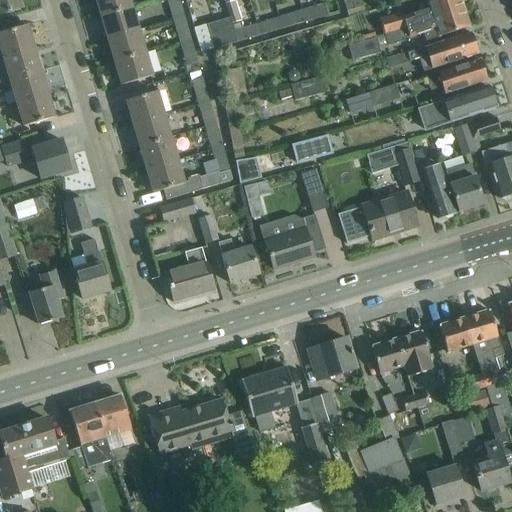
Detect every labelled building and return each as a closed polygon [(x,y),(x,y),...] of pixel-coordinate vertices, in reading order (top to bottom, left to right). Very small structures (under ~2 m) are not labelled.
[(0,0),(0,13),(21,7),(19,0),(0,0)] [(95,0),(101,16),(131,7),(129,0),(95,0)] [(167,0),(173,19),(184,16),(179,0),(167,0)] [(207,0),(215,21),(193,27),(200,52),(214,47),(214,48),(237,41),(234,30),(232,23),(231,23),(225,3),(224,0),(207,0)] [(234,0),(225,3),(231,23),(232,23),(241,20),(234,0)] [(342,0),(348,17),(365,12),(361,0),(342,0)] [(400,12),(380,18),(384,33),(405,27),(463,9),(460,0),(427,0),(426,1),(429,10),(402,18),(400,12)] [(302,10),(305,21),(329,14),(326,3),(302,10)] [(101,16),(108,39),(138,30),(131,7),(101,16)] [(384,33),(375,36),(375,37),(348,45),(352,60),(379,52),(378,47),(403,40),(402,38),(408,37),(423,32),(426,40),(469,26),(463,9),(405,27),(384,33)] [(302,10),(279,17),(282,28),(305,21),(302,10)] [(173,19),(180,42),(191,39),(184,16),(173,19)] [(279,17),(257,24),(260,34),(282,28),(279,17)] [(257,24),(234,30),(237,41),(260,34),(257,24)] [(0,32),(0,52),(1,57),(34,48),(27,25),(0,32)] [(108,39),(114,62),(145,53),(138,30),(108,39)] [(419,57),(423,71),(446,64),(478,53),(471,32),(425,47),(407,53),(409,60),(419,57)] [(187,65),(192,64),(194,71),(200,70),(197,62),(191,39),(180,42),(187,65)] [(0,82),(8,80),(40,71),(34,48),(1,57),(0,57),(0,82)] [(145,53),(114,62),(121,85),(152,76),(145,53)] [(429,89),(441,85),(444,94),(487,80),(480,59),(425,77),(429,89)] [(226,70),(231,97),(246,95),(241,67),(226,70)] [(8,80),(15,103),(47,93),(40,71),(8,80)] [(278,91),(281,100),(294,96),(295,100),(328,91),(324,75),(290,84),(291,87),(278,91)] [(202,77),(190,80),(197,104),(209,101),(202,77)] [(369,92),(373,106),(399,98),(395,84),(369,92)] [(488,87),(417,107),(424,127),(495,107),(488,87)] [(156,91),(126,100),(133,123),(163,114),(156,91)] [(47,93),(15,103),(22,126),(54,117),(47,93)] [(209,101),(197,104),(204,127),(216,124),(209,101)] [(224,105),(229,132),(239,130),(234,103),(224,105)] [(163,114),(133,123),(139,146),(169,137),(163,114)] [(466,126),(474,151),(480,149),(477,137),(499,130),(495,117),(467,125),(466,126)] [(452,128),(461,155),(474,151),(466,126),(467,125),(467,123),(452,128)] [(216,124),(204,127),(210,150),(222,147),(216,124)] [(229,132),(234,160),(244,158),(239,130),(229,132)] [(326,135),(291,145),(296,163),(331,153),(326,135)] [(169,137),(139,146),(146,169),(176,161),(169,137)] [(0,153),(3,153),(7,166),(34,158),(40,178),(70,170),(61,139),(31,148),(26,150),(23,140),(0,146),(0,153)] [(393,153),(403,185),(419,180),(414,164),(411,152),(412,151),(410,147),(409,148),(407,141),(391,146),(393,153)] [(500,198),(501,198),(504,200),(510,199),(511,195),(511,194),(511,154),(509,156),(505,144),(480,152),(485,166),(488,164),(494,179),(500,198)] [(216,171),(199,176),(203,188),(232,179),(229,170),(222,147),(210,150),(216,171)] [(421,148),(412,151),(411,152),(414,164),(425,160),(421,148)] [(256,159),(235,164),(239,184),(261,179),(256,159)] [(176,161),(146,169),(153,193),(163,190),(166,199),(191,192),(202,188),(198,174),(187,178),(188,180),(182,182),(176,161)] [(421,169),(432,200),(438,219),(455,213),(449,194),(444,180),(443,180),(438,163),(421,169)] [(445,171),(452,193),(459,212),(483,204),(474,175),(473,176),(469,163),(445,171)] [(307,195),(323,190),(316,169),(300,174),(307,195)] [(362,206),(366,220),(372,239),(416,225),(406,193),(362,206)] [(81,197),(62,203),(64,210),(67,234),(71,233),(90,227),(81,197)] [(190,198),(159,207),(164,222),(194,213),(190,198)] [(0,206),(0,259),(16,255),(0,206)] [(264,241),(267,251),(273,270),(314,257),(312,252),(325,248),(314,214),(301,219),(304,228),(264,241)] [(209,215),(198,219),(205,242),(217,239),(209,215)] [(74,270),(76,279),(82,299),(109,290),(101,262),(94,239),(80,243),(86,267),(74,270)] [(217,243),(224,264),(230,283),(258,274),(250,247),(232,252),(228,240),(217,243)] [(165,273),(173,301),(214,290),(206,261),(205,261),(201,248),(184,252),(188,266),(165,273)] [(28,293),(32,305),(38,324),(62,317),(57,300),(63,298),(54,270),(38,276),(42,288),(28,293)] [(480,374),(484,386),(497,382),(493,371),(498,369),(494,358),(503,355),(497,336),(495,329),(489,310),(462,318),(471,345),(472,344),(481,373),(480,374)] [(447,352),(471,345),(462,318),(438,325),(447,352)] [(421,331),(395,339),(403,365),(402,366),(405,376),(432,367),(421,331)] [(350,350),(346,338),(316,347),(321,362),(312,365),(317,381),(355,369),(358,378),(358,379),(359,379),(351,354),(352,353),(351,349),(350,350)] [(403,365),(395,339),(370,346),(379,373),(402,366),(403,365)] [(254,417),(259,431),(275,427),(270,412),(298,403),(292,386),(286,367),(240,380),(246,400),(252,417),(254,417)] [(469,377),(473,390),(484,386),(480,374),(469,377)] [(458,397),(463,413),(489,406),(485,390),(458,397)] [(412,395),(416,408),(429,404),(425,391),(412,395)] [(310,398),(321,433),(341,426),(330,392),(310,398)] [(397,410),(391,393),(381,397),(388,413),(397,410)] [(124,446),(135,443),(120,395),(94,403),(110,453),(111,453),(106,437),(120,432),(124,446)] [(401,398),(405,411),(416,408),(412,395),(401,398)] [(148,416),(153,435),(159,454),(190,444),(191,449),(233,436),(222,399),(181,411),(180,407),(148,416)] [(94,403),(69,411),(86,467),(112,459),(110,453),(94,403)] [(491,435),(506,430),(507,430),(499,405),(484,410),(491,435)] [(386,440),(359,451),(353,437),(342,442),(357,478),(362,475),(368,489),(396,478),(401,490),(414,485),(402,458),(394,439),(398,437),(389,415),(377,420),(386,440)] [(0,494),(1,498),(1,499),(32,490),(26,471),(69,458),(63,438),(54,441),(47,418),(0,432),(0,439),(6,458),(0,459),(0,494)] [(444,433),(452,457),(462,453),(462,452),(455,430),(451,420),(441,423),(444,433)] [(301,427),(312,465),(328,460),(317,423),(301,427)] [(474,469),(475,472),(481,491),(509,482),(503,463),(496,439),(484,443),(485,448),(466,453),(462,452),(462,453),(468,471),(474,469)] [(426,474),(429,485),(435,505),(463,496),(454,465),(426,474)] [(85,487),(92,511),(100,511),(100,509),(102,509),(96,491),(94,491),(92,485),(85,487)] [(317,500),(282,510),(282,511),(320,511),(318,505),(317,500)]
